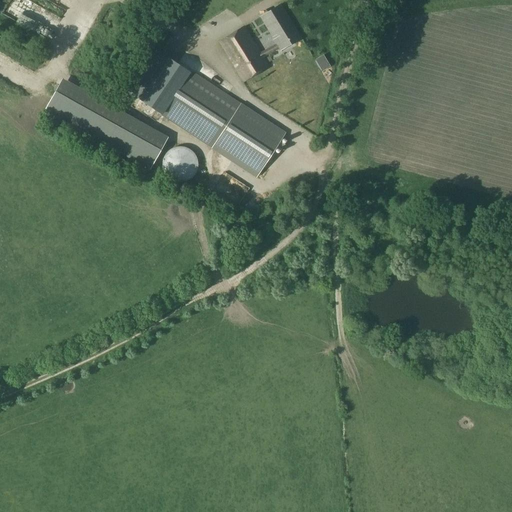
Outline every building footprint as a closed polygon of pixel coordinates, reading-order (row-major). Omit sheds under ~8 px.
[(284,50),(303,39),(281,4),(262,16),(284,50)] [(244,81),(269,67),(244,27),(220,42),(244,81)] [(285,135),(155,51),(130,90),(258,177),(285,135)] [(169,138),(63,79),(45,111),(151,170),(169,138)] [(163,162),(163,164),(163,166),(163,167),(164,169),(164,170),(165,172),(165,173),(166,174),(167,176),(168,177),(169,178),(170,179),(172,180),(173,180),(174,181),(176,181),(177,182),(179,182),(180,182),(182,182),(183,182),(185,182),(186,181),(188,181),(189,180),(190,179),(192,178),(193,177),(194,176),(195,175),(196,174),(196,173),(197,171),(197,170),(198,169),(198,167),(198,166),(198,164),(198,163),(198,161),(197,160),(197,158),(196,157),(196,156),(195,154),(194,153),(193,152),(192,151),(191,150),(189,149),(188,149),(187,148),(186,148),(185,148),(183,147),(182,147),(180,147),(179,147),(177,148),(176,148),(174,148),(173,149),(171,150),(170,151),(169,152),(168,153),(167,154),(166,155),(165,157),(165,158),(164,159),(164,161),(163,162)] [(228,190),(228,196),(236,196),(236,190),(232,190),(232,181),(219,181),(219,189),(228,190)]
